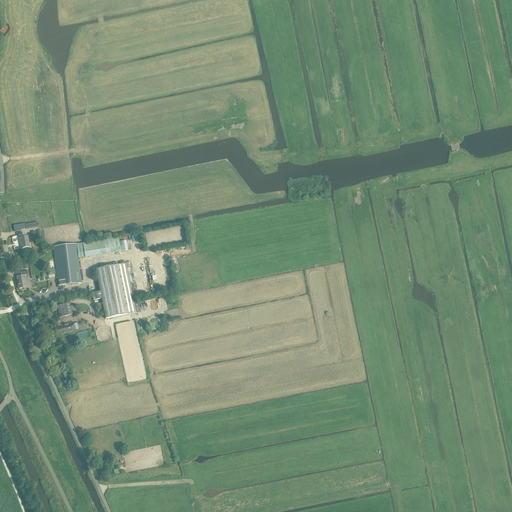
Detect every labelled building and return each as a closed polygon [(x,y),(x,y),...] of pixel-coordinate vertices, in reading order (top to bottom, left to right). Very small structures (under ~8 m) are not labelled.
[(21,249),(29,247),(27,234),(19,236),(19,238),(21,249)] [(78,259),(120,251),(118,238),(76,244),(54,247),(58,287),(81,284),(78,259)] [(106,319),(136,312),(125,262),(95,269),(106,319)] [(27,288),(24,276),(28,275),(27,271),(16,273),(17,277),(16,277),(18,289),(27,288)] [(78,313),(77,305),(70,307),(69,303),(57,306),(60,317),(72,315),(78,313)] [(56,315),(55,308),(40,311),(42,318),(56,315)] [(56,337),(76,332),(75,331),(79,330),(78,323),(74,324),(73,323),(53,328),(53,324),(47,326),(48,329),(43,330),(45,339),(50,338),(51,341),(57,340),(56,337)]
